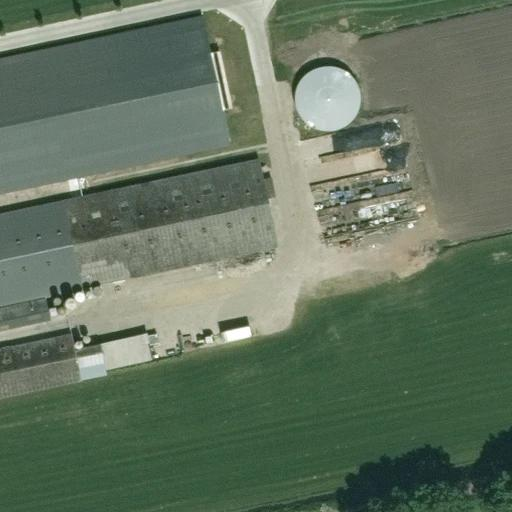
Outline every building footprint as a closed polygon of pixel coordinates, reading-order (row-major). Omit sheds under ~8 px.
[(75,0),(83,13),(105,0),(75,0)] [(198,20),(0,61),(0,194),(225,147),(225,143),(229,142),(226,127),(221,128),(218,111),(231,108),(219,52),(206,54),(198,20)] [(335,131),(340,129),(344,127),(348,124),(351,120),(354,116),(357,111),(358,107),(359,102),(359,97),(358,92),(356,87),(354,82),(351,78),(348,75),(344,72),(339,69),(335,68),(330,67),(325,66),(320,67),(315,68),(310,70),(306,73),(302,76),(299,80),(297,85),(295,89),(294,94),(293,99),(294,104),(295,109),(297,114),(299,118),(302,122),(306,125),(310,128),(315,130),(320,131),(325,132),(330,132),(335,131)] [(389,148),(310,153),(311,166),(325,165),(326,186),(355,184),(353,160),(358,160),(359,178),(378,177),(377,168),(390,167),(389,148)] [(0,215),(0,330),(49,320),(44,297),(276,247),(266,200),(276,198),(271,178),(262,180),(258,160),(0,215)] [(386,200),(373,204),(379,225),(410,214),(402,191),(385,197),(386,200)] [(290,301),(288,322),(300,323),(302,302),(290,301)] [(246,338),(269,327),(259,306),(236,317),(246,338)] [(157,352),(176,351),(175,328),(156,329),(157,352)] [(109,362),(155,356),(152,330),(106,336),(109,362)] [(71,334),(0,349),(0,396),(80,380),(71,334)]
